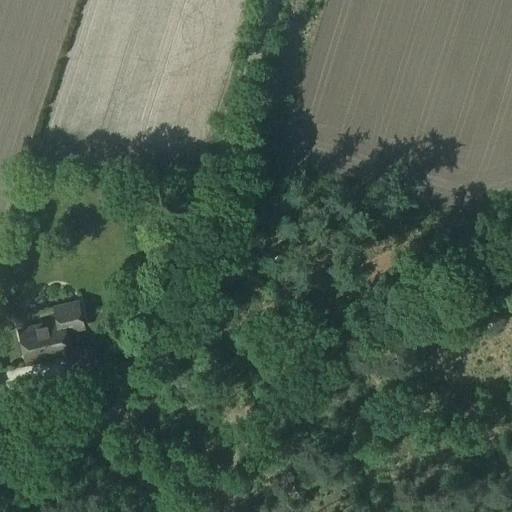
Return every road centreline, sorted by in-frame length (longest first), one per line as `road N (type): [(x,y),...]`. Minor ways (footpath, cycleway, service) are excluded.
road 1 (unclassified): [(0,469),(106,420),(124,401),(136,349),(212,177),(268,0)]
road 2 (track): [(511,215),(372,261),(189,411),(138,442)]
